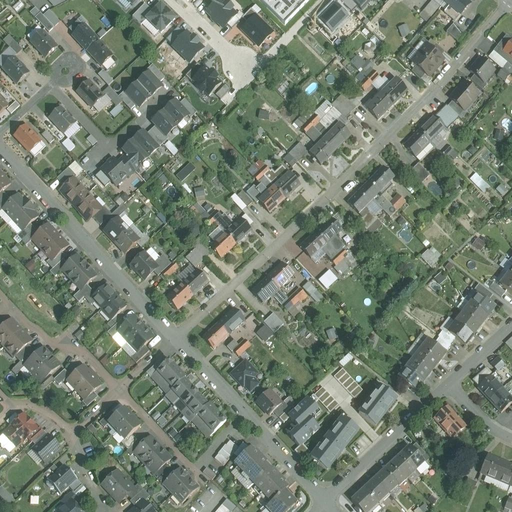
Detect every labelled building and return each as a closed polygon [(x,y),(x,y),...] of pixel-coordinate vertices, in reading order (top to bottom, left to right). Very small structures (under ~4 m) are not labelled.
[(115,0),(126,10),(130,5),(125,0),(115,0)] [(219,0),(206,14),(223,30),(227,25),(236,16),(231,11),(233,10),(226,3),(225,5),(219,0)] [(257,0),(285,26),(310,0),(257,0)] [(357,8),(349,0),(345,0),(341,4),(351,14),(357,8)] [(349,0),(357,8),(361,11),(371,1),(370,0),(369,0),(349,0)] [(433,0),(423,12),(430,18),(441,6),(433,0)] [(471,5),(465,0),(447,0),(444,3),(449,7),(444,12),(456,22),(471,5)] [(146,20),(153,13),(145,5),(132,18),(141,26),(141,25),(146,20)] [(153,13),(146,20),(159,33),(161,34),(175,20),(160,6),(153,13)] [(36,9),(30,14),(35,19),(40,14),(36,9)] [(242,19),(247,25),(255,17),(256,17),(257,16),(251,10),(244,17),(242,19)] [(60,23),(49,11),(43,17),(54,28),(60,23)] [(239,13),(236,16),(227,25),(231,30),(244,17),(239,13)] [(43,17),(40,14),(35,19),(48,33),(54,28),(43,17)] [(247,25),(241,31),(258,48),(270,37),(265,32),(268,29),(256,17),(255,17),(247,25)] [(159,33),(146,20),(141,25),(154,38),(159,33)] [(83,22),(80,25),(77,22),(69,30),(74,35),(72,37),(86,52),(98,41),(84,26),(85,25),(83,22)] [(397,27),(401,38),(410,34),(406,24),(397,27)] [(467,35),(454,24),(446,33),(459,44),(467,35)] [(38,27),(27,37),(31,42),(30,43),(45,59),(57,48),(38,27)] [(166,41),(173,48),(185,35),(178,29),(166,41)] [(173,48),(189,64),(203,50),(198,45),(199,44),(193,38),(192,39),(187,34),(185,35),(173,48)] [(22,51),(8,36),(3,41),(10,48),(16,56),(17,56),(22,51)] [(511,40),(506,36),(497,47),(503,52),(511,40)] [(511,40),(503,52),(502,53),(511,60),(511,66),(507,63),(502,69),(502,70),(510,76),(511,74),(511,40)] [(98,41),(86,52),(101,68),(102,66),(107,72),(115,64),(110,59),(113,57),(98,41)] [(431,49),(427,45),(419,54),(436,69),(443,60),(440,57),(431,49)] [(444,52),(435,45),(431,49),(440,57),(444,52)] [(503,52),(497,47),(494,51),(499,56),(502,53),(503,52)] [(0,66),(2,69),(14,58),(16,56),(10,48),(0,57),(0,66)] [(499,56),(494,51),(488,58),(502,69),(507,63),(499,56)] [(511,66),(511,60),(502,53),(499,56),(507,63),(511,66)] [(436,69),(419,54),(411,64),(416,67),(425,75),(428,78),(436,69)] [(29,74),(14,58),(2,69),(17,85),(29,74)] [(493,70),(481,59),(469,72),(474,76),(482,83),(485,79),(486,80),(491,75),(490,74),(493,70)] [(192,82),(203,70),(198,64),(185,77),(191,83),(192,82)] [(367,66),(360,74),(365,79),(373,72),(367,66)] [(425,75),(416,67),(411,72),(420,81),(425,75)] [(203,70),(192,82),(196,86),(195,88),(202,95),(204,93),(208,98),(222,85),(217,80),(218,79),(211,71),(210,73),(205,68),(203,70)] [(98,74),(107,85),(112,81),(104,70),(98,74)] [(510,76),(502,70),(497,76),(505,82),(510,76)] [(383,82),(373,72),(365,79),(371,85),(375,89),(383,82)] [(148,74),(137,84),(150,98),(161,88),(148,74)] [(365,79),(360,74),(355,79),(361,84),(365,79)] [(482,83),(474,76),(470,81),(482,91),(487,86),(482,83)] [(361,84),(358,86),(364,92),(371,85),(365,79),(361,84)] [(396,80),(381,95),(392,106),(407,91),(396,80)] [(88,82),(76,93),(92,109),(93,108),(103,98),(88,82)] [(124,92),(115,82),(109,88),(118,98),(124,92)] [(478,95),(464,83),(450,100),(452,102),(464,111),(478,95)] [(150,98),(137,84),(127,94),(139,108),(150,98)] [(118,98),(109,88),(103,93),(105,96),(111,102),(116,108),(118,106),(122,102),(118,98)] [(381,95),(373,103),(370,100),(363,107),(377,121),(392,106),(381,95)] [(105,96),(103,98),(93,108),(98,113),(111,102),(105,96)] [(0,114),(8,107),(0,97),(0,114)] [(356,109),(346,100),(341,105),(350,115),(356,109)] [(341,105),(336,101),(329,108),(334,113),(336,111),(345,120),(350,115),(341,105)] [(188,116),(175,102),(164,113),(177,127),(188,116)] [(464,111),(452,102),(447,107),(458,118),(464,111)] [(118,106),(116,108),(110,114),(114,119),(123,111),(118,106)] [(458,118),(447,107),(443,112),(453,123),(458,118)] [(76,124),(60,108),(48,119),(64,135),(76,124)] [(312,112),(309,109),(301,117),(307,123),(314,116),(311,113),(312,112)] [(453,123),(443,112),(438,116),(449,127),(453,123)] [(177,127),(164,113),(153,123),(166,137),(177,127)] [(314,116),(307,123),(313,129),(318,124),(321,121),(315,116),(314,116)] [(307,123),(301,117),(292,126),(296,129),(299,125),(302,128),(307,123)] [(433,117),(418,132),(430,143),(434,148),(436,146),(432,141),(445,128),(433,117)] [(326,132),(318,124),(313,129),(324,140),(339,125),(336,122),(326,132)] [(313,129),(307,123),(302,128),(300,130),(307,136),(307,135),(313,129)] [(339,125),(324,140),(336,151),(351,136),(339,125)] [(26,126),(14,137),(29,153),(34,158),(46,147),(26,126)] [(324,140),(313,129),(307,135),(318,146),(324,140)] [(54,140),(46,131),(41,135),(50,144),(54,140)] [(418,132),(404,147),(415,158),(430,143),(418,132)] [(158,149),(143,133),(133,142),(148,158),(158,149)] [(68,152),(75,146),(67,138),(61,144),(68,152)] [(318,146),(309,155),(321,166),(336,151),(324,140),(318,146)] [(436,146),(434,148),(439,153),(447,146),(441,141),(436,146)] [(148,158),(133,142),(124,151),(139,167),(148,158)] [(165,146),(173,155),(177,151),(169,142),(165,146)] [(430,143),(415,158),(419,163),(434,148),(430,143)] [(299,144),(288,155),(297,163),(308,152),(299,144)] [(447,146),(439,153),(446,159),(453,152),(447,146)] [(297,163),(288,155),(283,160),(291,169),(297,163)] [(93,159),(82,170),(87,175),(99,165),(93,159)] [(135,172),(123,159),(117,164),(128,176),(129,178),(135,172)] [(117,164),(113,160),(101,171),(116,187),(128,176),(117,164)] [(189,162),(175,176),(181,182),(195,168),(189,162)] [(429,176),(418,164),(409,173),(420,184),(429,176)] [(264,166),(258,172),(264,178),(270,172),(264,166)] [(397,182),(382,168),(368,183),(382,197),(397,182)] [(76,177),(68,169),(56,179),(64,188),(73,180),(76,177)] [(258,172),(252,177),(258,183),(264,178),(258,172)] [(476,173),(469,178),(482,194),(489,188),(476,173)] [(1,174),(0,175),(0,194),(2,192),(10,184),(1,174)] [(289,174),(274,188),(285,200),(300,186),(289,174)] [(73,180),(64,188),(60,191),(74,206),(87,195),(73,180)] [(382,197),(368,183),(347,204),(359,215),(372,201),(390,218),(396,212),(389,204),(382,197)] [(203,188),(195,189),(195,200),(204,199),(203,188)] [(256,199),(246,188),(241,193),(252,203),(256,199)] [(274,188),(258,202),(269,214),(285,200),(274,188)] [(252,203),(241,193),(237,197),(247,208),(252,203)] [(101,210),(87,195),(74,206),(88,222),(92,218),(101,210)] [(11,202),(2,210),(3,210),(7,214),(6,215),(8,217),(9,216),(13,221),(29,205),(27,202),(25,204),(18,196),(11,202)] [(405,203),(398,196),(389,204),(396,212),(405,203)] [(7,197),(0,203),(0,212),(3,210),(2,210),(11,202),(7,197)] [(29,205),(13,221),(22,231),(23,232),(30,225),(38,217),(30,209),(32,208),(29,205)] [(104,207),(101,210),(92,218),(100,226),(110,217),(111,216),(104,207)] [(201,216),(192,207),(187,212),(196,221),(201,216)] [(111,216),(110,217),(115,221),(118,218),(124,213),(119,208),(111,216)] [(216,212),(210,217),(215,223),(221,218),(216,212)] [(369,212),(366,215),(366,214),(358,223),(366,232),(377,221),(369,212)] [(234,218),(230,214),(218,226),(225,233),(236,245),(252,231),(237,215),(234,218)] [(215,223),(210,217),(204,223),(209,229),(215,223)] [(115,221),(103,232),(114,243),(129,230),(118,218),(115,221)] [(331,219),(315,233),(326,245),(335,237),(342,231),(331,219)] [(493,226),(488,221),(484,225),(489,230),(493,226)] [(30,225),(23,232),(22,231),(17,236),(21,241),(34,229),(30,225)] [(38,234),(31,240),(32,240),(42,251),(58,236),(48,225),(38,234)] [(34,229),(21,241),(25,246),(32,240),(31,240),(38,234),(34,229)] [(129,230),(114,243),(125,255),(137,244),(140,241),(139,241),(129,230)] [(225,233),(210,248),(221,260),(236,245),(225,233)] [(315,233),(300,248),(315,264),(325,255),(328,252),(327,250),(329,248),(326,245),(315,233)] [(58,236),(42,251),(50,260),(52,262),(61,253),(68,247),(58,236)] [(145,236),(139,241),(140,241),(137,244),(141,249),(150,240),(145,236)] [(345,247),(335,237),(326,245),(336,256),(345,247)] [(472,245),(480,251),(485,244),(477,238),(472,245)] [(353,239),(347,243),(353,251),(358,247),(353,239)] [(210,254),(201,244),(195,250),(204,260),(210,254)] [(430,267),(441,256),(431,246),(420,257),(430,267)] [(350,253),(345,247),(342,250),(347,256),(350,253)] [(336,256),(329,248),(327,250),(328,252),(325,255),(330,261),(336,256)] [(150,249),(144,254),(131,266),(131,267),(131,269),(134,273),(137,273),(145,281),(153,273),(158,269),(153,264),(160,258),(150,249)] [(204,260),(195,250),(186,259),(195,269),(204,260)] [(347,256),(342,250),(336,256),(341,261),(347,256)] [(61,253),(52,262),(50,260),(46,263),(52,270),(63,260),(66,257),(61,253)] [(359,263),(350,253),(347,256),(341,261),(348,268),(351,271),(359,263)] [(67,265),(62,271),(71,281),(87,267),(77,256),(67,265)] [(160,258),(153,264),(158,269),(153,273),(158,277),(161,274),(167,269),(171,265),(163,256),(160,258)] [(341,261),(336,256),(330,261),(335,267),(341,261)] [(52,270),(50,272),(55,278),(62,271),(67,265),(63,260),(52,270)] [(335,267),(334,268),(341,275),(348,268),(341,261),(335,267)] [(171,265),(167,269),(172,274),(178,269),(173,263),(171,265)] [(282,264),(267,279),(278,290),(293,276),(282,264)] [(87,267),(71,281),(80,291),(81,291),(87,286),(96,277),(87,267)] [(167,269),(161,274),(162,275),(160,277),(164,282),(172,274),(167,269)] [(178,269),(172,274),(180,283),(186,277),(178,269)] [(197,270),(182,285),(193,297),(208,282),(197,270)] [(329,270),(317,280),(326,289),(337,279),(329,270)] [(511,279),(509,277),(507,276),(504,281),(505,282),(502,287),(511,294),(511,279)] [(278,290),(267,279),(251,293),(262,305),(272,296),(278,290)] [(316,292),(308,283),(302,289),(311,297),(316,292)] [(505,293),(493,284),(489,289),(501,298),(505,293)] [(182,285),(166,299),(177,311),(193,297),(182,285)] [(493,296),(479,285),(473,292),(477,295),(478,295),(494,308),(496,306),(489,300),(493,296)] [(87,286),(81,291),(80,291),(73,298),(78,303),(84,298),(91,291),(87,286)] [(91,291),(84,298),(91,305),(94,302),(91,299),(101,290),(97,286),(91,291)] [(101,290),(91,299),(94,302),(102,310),(115,297),(105,286),(101,290)] [(287,301),(278,290),(272,296),(282,306),(287,301)] [(299,290),(287,301),(293,307),(298,302),(301,304),(307,298),(299,290)] [(316,292),(311,297),(317,304),(323,298),(316,292)] [(494,308),(478,295),(477,295),(474,300),(475,301),(472,306),(471,306),(487,318),(491,312),(494,308)] [(115,297),(102,310),(112,321),(121,313),(125,308),(115,297)] [(282,306),(281,307),(287,312),(293,307),(287,301),(282,306)] [(487,318),(471,306),(472,306),(470,304),(466,310),(468,311),(464,315),(479,327),(480,327),(484,322),(487,318)] [(233,310),(218,324),(229,336),(244,321),(233,310)] [(112,321),(107,325),(111,330),(120,321),(125,317),(121,313),(112,321)] [(479,327),(464,315),(463,314),(459,319),(460,320),(457,325),(472,337),(476,332),(479,327)] [(273,315),(263,324),(265,326),(273,335),(283,326),(273,315)] [(125,326),(118,333),(128,343),(144,328),(134,318),(125,326)] [(6,325),(0,330),(0,342),(4,347),(21,331),(11,320),(6,325)] [(111,330),(107,333),(112,339),(118,333),(125,326),(120,321),(111,330)] [(472,337),(457,325),(456,323),(451,329),(453,330),(449,335),(465,347),(469,341),(472,337)] [(229,336),(218,324),(203,338),(214,350),(229,336)] [(266,342),(273,335),(265,326),(258,333),(266,342)] [(144,328),(128,343),(137,353),(144,347),(153,338),(144,328)] [(329,340),(337,337),(334,328),(325,331),(329,340)] [(21,331),(4,347),(14,358),(15,358),(28,345),(31,342),(21,331)] [(453,341),(442,332),(438,337),(439,338),(449,346),(450,346),(453,341)] [(449,346),(439,338),(434,345),(445,354),(451,346),(450,346),(449,346)] [(234,341),(227,348),(231,353),(233,352),(239,346),(234,341)] [(245,341),(239,346),(244,352),(250,347),(245,341)] [(434,345),(428,341),(424,346),(426,348),(423,352),(422,352),(438,364),(442,359),(445,354),(434,345)] [(28,345),(15,358),(20,363),(25,358),(33,351),(28,345)] [(239,346),(233,352),(238,358),(244,352),(239,346)] [(144,347),(137,353),(130,359),(136,364),(149,352),(144,347)] [(29,362),(25,366),(25,367),(33,375),(51,358),(43,349),(29,362)] [(438,364),(422,352),(423,352),(421,350),(417,355),(418,357),(415,361),(430,373),(431,373),(434,368),(438,364)] [(244,352),(238,358),(237,359),(242,365),(250,358),(244,352)] [(338,362),(342,367),(352,359),(348,354),(338,362)] [(101,362),(104,365),(110,360),(107,356),(101,362)] [(265,371),(274,365),(268,357),(259,363),(265,371)] [(20,363),(19,363),(24,368),(25,367),(25,366),(29,362),(25,358),(20,363)] [(51,358),(33,375),(40,384),(41,384),(49,376),(60,367),(51,358)] [(498,359),(491,365),(497,372),(504,365),(498,359)] [(414,360),(410,365),(411,366),(408,370),(408,371),(423,383),(427,378),(430,373),(415,361),(414,360)] [(169,361),(153,376),(161,385),(177,370),(169,361)] [(232,377),(243,388),(257,375),(246,364),(232,377)] [(83,367),(67,381),(76,391),(92,376),(83,367)] [(486,368),(472,382),(478,388),(491,377),(491,378),(493,376),(486,368)] [(354,398),(362,390),(342,369),(333,377),(354,398)] [(423,383),(408,371),(408,370),(406,369),(403,374),(404,375),(401,380),(416,392),(420,387),(423,383)] [(54,381),(53,381),(58,386),(69,376),(64,370),(54,381)] [(161,385),(159,387),(167,396),(184,380),(185,379),(177,370),(161,385)] [(49,376),(41,384),(40,384),(36,388),(40,393),(53,381),(54,381),(49,376)] [(92,376),(76,391),(84,400),(85,401),(93,393),(101,386),(92,376)] [(491,378),(491,377),(478,388),(478,389),(489,401),(502,390),(497,385),(497,384),(491,378)] [(184,380),(167,396),(165,398),(165,397),(173,406),(192,389),(184,380)] [(322,387),(314,394),(328,411),(337,404),(322,387)] [(380,387),(359,414),(375,427),(396,399),(380,387)] [(192,389),(173,406),(181,415),(200,398),(192,389)] [(506,395),(502,390),(489,401),(501,414),(511,403),(511,400),(507,395),(506,395)] [(281,405),(268,391),(257,402),(270,416),(273,413),(281,405)] [(93,393),(85,401),(84,400),(82,403),(87,408),(98,398),(93,393)] [(200,398),(181,415),(189,423),(189,424),(191,422),(208,406),(200,398)] [(308,400),(288,419),(298,429),(289,438),(299,448),(318,430),(309,420),(318,411),(308,400)] [(281,405),(273,413),(279,419),(289,409),(283,403),(281,405)] [(208,406),(191,422),(199,431),(201,429),(218,414),(209,405),(208,406)] [(465,428),(447,408),(442,413),(435,420),(452,439),(465,428)] [(438,409),(425,421),(429,425),(435,420),(442,413),(438,409)] [(116,417),(108,424),(109,424),(117,433),(132,418),(124,410),(116,417)] [(112,412),(99,424),(104,429),(109,424),(108,424),(116,417),(112,412)] [(218,414),(201,429),(210,437),(226,423),(218,414)] [(24,415),(10,428),(11,429),(10,429),(8,429),(5,433),(4,434),(4,435),(16,448),(17,447),(18,447),(22,444),(22,443),(23,442),(23,443),(27,439),(37,430),(37,429),(24,415)] [(132,418),(117,433),(124,441),(125,441),(131,436),(140,427),(132,418)] [(342,418),(311,458),(327,471),(358,431),(342,418)] [(44,432),(39,427),(37,429),(37,430),(27,439),(31,444),(32,443),(44,432)] [(48,436),(44,432),(32,443),(36,447),(48,436)] [(36,447),(32,451),(44,465),(61,450),(48,436),(36,447)] [(131,436),(125,441),(124,441),(121,444),(128,451),(137,442),(131,436)] [(143,444),(134,453),(134,454),(144,464),(161,449),(150,438),(143,444)] [(128,451),(126,452),(131,457),(134,454),(134,453),(143,444),(139,440),(137,442),(128,451)] [(228,440),(214,459),(224,466),(237,447),(228,440)] [(425,454),(416,444),(411,449),(420,459),(425,455),(425,454)] [(411,449),(409,447),(400,455),(415,471),(420,476),(428,468),(424,463),(420,459),(411,449)] [(250,448),(233,464),(237,468),(235,470),(241,476),(261,457),(255,451),(254,452),(250,448)] [(161,449),(144,464),(154,475),(166,464),(171,460),(161,449)] [(425,455),(420,459),(424,463),(428,458),(425,454),(425,455)] [(415,471),(400,455),(392,463),(407,479),(415,471)] [(261,457),(241,476),(246,482),(248,480),(252,484),(269,469),(265,464),(267,463),(261,457)] [(504,464),(486,457),(479,474),(497,482),(504,464)] [(407,479),(392,463),(383,471),(396,485),(398,488),(407,479)] [(166,464),(154,475),(153,476),(157,481),(170,468),(166,464)] [(511,467),(504,464),(497,482),(511,488),(511,467)] [(54,466),(44,476),(48,481),(58,471),(54,466)] [(48,481),(47,481),(47,482),(46,483),(46,486),(50,490),(53,490),(54,489),(60,496),(61,496),(61,495),(76,481),(77,481),(64,466),(63,467),(58,471),(48,481)] [(170,468),(157,481),(163,487),(164,486),(176,474),(170,468)] [(211,479),(214,475),(206,469),(203,472),(211,479)] [(269,469),(252,484),(255,488),(253,490),(259,496),(280,477),(274,471),(272,472),(269,469)] [(176,474),(164,486),(173,495),(189,480),(180,470),(176,474)] [(396,485),(383,471),(375,480),(388,494),(389,495),(393,491),(392,489),(396,485)] [(134,489),(118,472),(112,478),(111,476),(109,476),(107,478),(107,480),(108,482),(102,487),(118,504),(127,496),(134,489)] [(280,477),(259,496),(264,502),(266,500),(271,504),(284,492),(287,489),(283,484),(285,483),(280,477)] [(189,480),(173,495),(181,504),(198,489),(189,480)] [(388,494),(375,480),(364,490),(377,504),(388,494)] [(476,484),(466,480),(463,490),(472,493),(476,484)] [(138,485),(134,489),(127,496),(132,500),(143,490),(138,485)] [(132,500),(130,502),(135,509),(143,502),(144,503),(150,497),(143,490),(132,500)] [(377,504),(364,490),(351,502),(360,511),(371,511),(379,506),(377,504)] [(271,504),(266,508),(269,511),(288,511),(296,505),(284,492),(271,504)] [(71,494),(60,504),(64,508),(71,502),(73,504),(77,501),(77,499),(72,494),(71,494)] [(215,511),(230,511),(235,506),(225,499),(215,511)] [(511,511),(511,500),(508,499),(503,509),(511,511)] [(64,508),(60,511),(78,511),(79,509),(77,509),(73,504),(71,502),(64,508)] [(135,509),(131,511),(152,511),(144,503),(143,502),(135,509)] [(423,502),(413,511),(425,511),(429,509),(423,502)]
